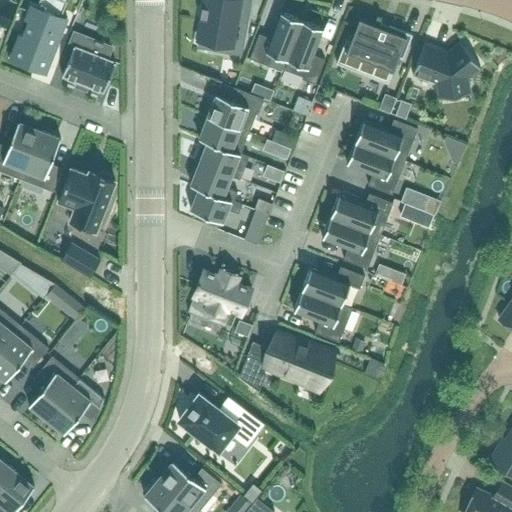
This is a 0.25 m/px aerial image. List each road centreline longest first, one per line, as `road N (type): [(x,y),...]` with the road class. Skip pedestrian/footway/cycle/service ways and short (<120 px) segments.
road 1 (residential): [(149,220),(152,316),(140,389),(128,426),(83,491)]
road 2 (residential): [(277,266),(334,112)]
road 3 (residential): [(429,511),(478,400),(511,374)]
road 4 (residential): [(148,137),(0,78)]
road 5 (residential): [(149,0),(148,137)]
road 6 (residential): [(149,220),(277,266)]
